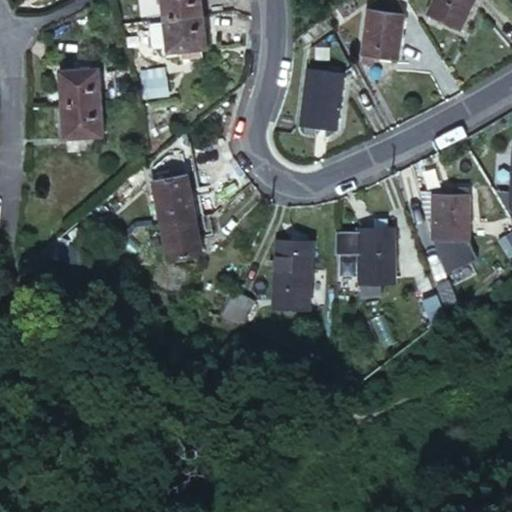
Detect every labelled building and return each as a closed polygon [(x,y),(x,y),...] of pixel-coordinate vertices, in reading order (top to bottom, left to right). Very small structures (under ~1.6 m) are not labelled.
[(204,14),(202,0),(164,0),(167,18),(187,16),(204,14)] [(470,0),(433,0),(426,16),(458,30),(470,0)] [(399,13),(366,10),(361,56),(396,59),(399,13)] [(208,45),(204,14),(187,16),(167,18),(171,50),(208,45)] [(341,69),(307,65),(300,121),(335,125),(341,69)] [(97,75),(97,69),(59,71),(61,102),(69,102),(99,100),(97,75)] [(99,100),(114,99),(111,75),(97,75),(99,100)] [(101,136),(99,100),(69,102),(61,102),(63,139),(101,136)] [(145,162),(158,222),(195,214),(190,192),(193,190),(181,133),(159,150),(145,162)] [(450,192),(432,191),(432,237),(438,238),(452,237),(463,237),(463,192),(450,192)] [(158,222),(166,258),(203,251),(195,214),(158,222)] [(390,284),(386,226),(357,227),(361,285),(375,284),(390,284)] [(74,241),(55,237),(48,243),(36,252),(43,254),(69,259),(74,241)] [(452,247),(452,237),(438,238),(438,248),(452,247)] [(306,289),(310,243),(276,239),(271,284),(306,289)] [(375,294),(375,284),(361,285),(361,295),(375,294)] [(433,300),(427,290),(415,297),(429,323),(442,317),(433,300)] [(234,323),(240,325),(249,302),(230,295),(221,317),(234,323)]
